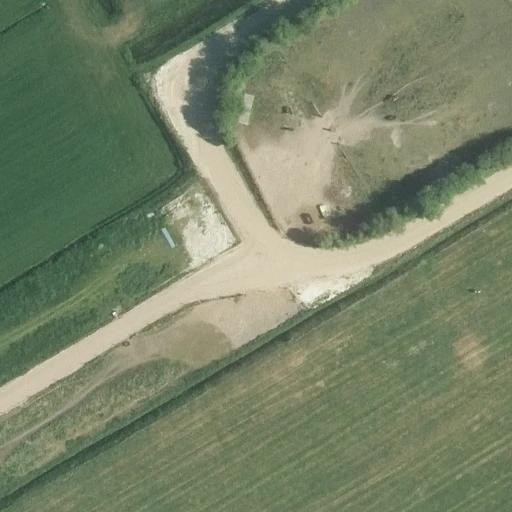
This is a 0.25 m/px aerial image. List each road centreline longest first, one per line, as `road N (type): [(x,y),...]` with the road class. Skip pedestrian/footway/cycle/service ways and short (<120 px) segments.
road 1 (track): [(511,177),(364,259),(320,266),(278,258),(258,243),(195,115),(204,67),(234,36)]
road 2 (track): [(0,399),(258,243)]
